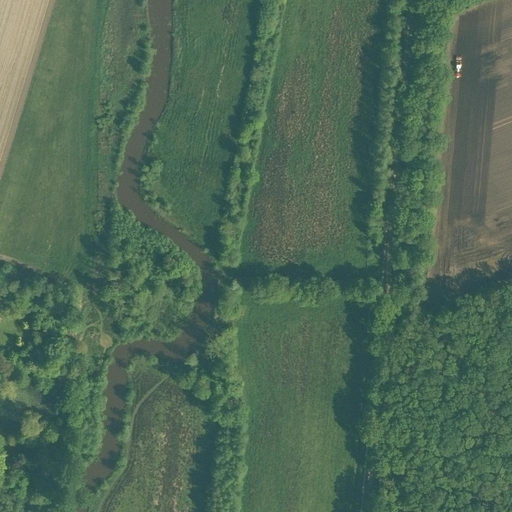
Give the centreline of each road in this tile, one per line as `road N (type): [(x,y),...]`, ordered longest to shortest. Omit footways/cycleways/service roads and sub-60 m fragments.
road 1 (track): [(419,0),(389,282)]
road 2 (track): [(369,511),(389,282)]
